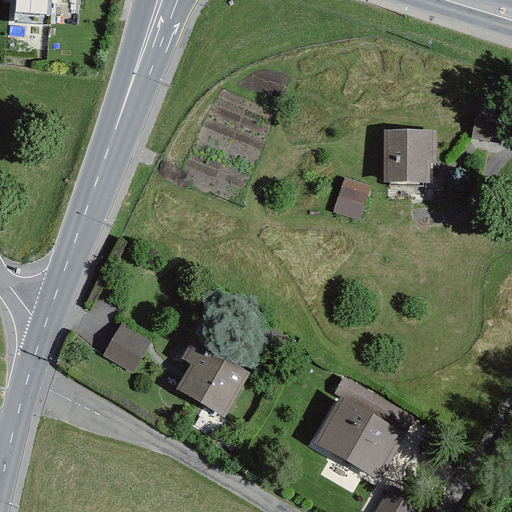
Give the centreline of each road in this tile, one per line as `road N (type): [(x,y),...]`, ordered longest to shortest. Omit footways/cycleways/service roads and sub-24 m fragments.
road 1 (unclassified): [(45,328),(162,0)]
road 2 (residential): [(279,511),(30,381)]
road 3 (unclassified): [(0,502),(30,381)]
road 4 (residential): [(511,408),(449,511)]
